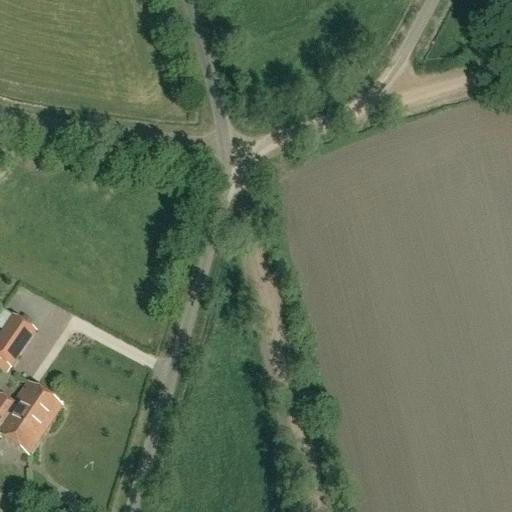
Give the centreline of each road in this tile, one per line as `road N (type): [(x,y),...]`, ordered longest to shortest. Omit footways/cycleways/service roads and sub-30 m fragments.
road 1 (track): [(226,148),(316,511)]
road 2 (unclassified): [(129,511),(235,177)]
road 3 (unclassified): [(226,148),(272,141),(359,105),(393,70),(431,0)]
road 4 (unclassified): [(0,113),(226,148)]
road 5 (track): [(359,105),(511,65)]
road 6 (unclassified): [(226,148),(187,0)]
